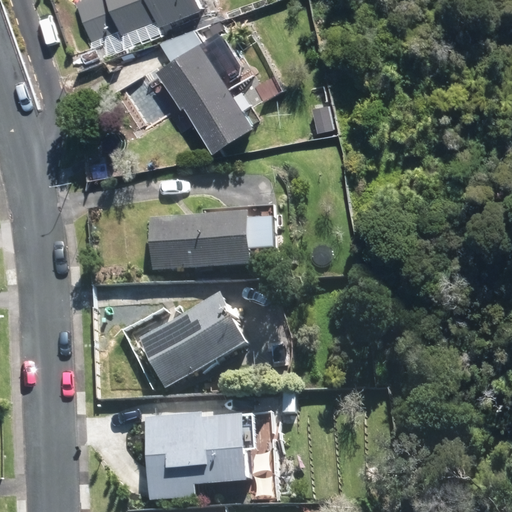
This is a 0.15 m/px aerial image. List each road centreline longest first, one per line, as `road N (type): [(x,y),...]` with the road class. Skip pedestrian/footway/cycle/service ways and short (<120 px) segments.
road 1 (residential): [(52,511),(33,160)]
road 2 (residential): [(21,0),(57,111),(33,160)]
